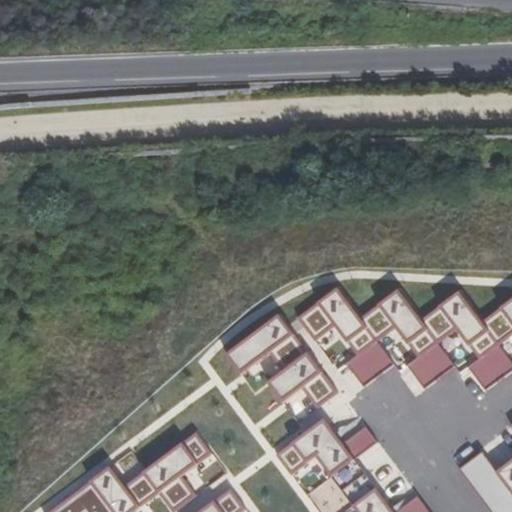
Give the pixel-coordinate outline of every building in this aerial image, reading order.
[(486,392),(511,372),(511,364),(499,347),(511,336),(511,301),(482,324),(460,293),(422,322),(399,292),(361,320),(338,290),(298,320),(315,343),(336,328),(358,357),(346,366),(364,389),(395,367),(377,344),(396,330),(418,359),(407,367),(425,391),(455,368),(438,345),(457,331),(479,360),(468,369),(486,392)] [(283,403),(302,388),(319,411),(338,395),(278,315),(226,355),(241,375),(270,353),(283,371),(268,382),(283,403)] [(428,511),(418,498),(399,511),(393,511),(356,461),(378,445),(366,429),(343,446),(325,421),(277,456),(293,476),(318,458),(358,511),(428,511)] [(511,511),(511,426),(511,428),(511,429),(511,462),(498,473),(483,453),(459,471),(490,511),(511,511)] [(136,511),(160,494),(170,508),(194,491),(179,471),(209,449),(197,432),(124,489),(107,468),(50,511),(136,511)] [(244,511),(247,510),(232,490),(202,511),(244,511)]
